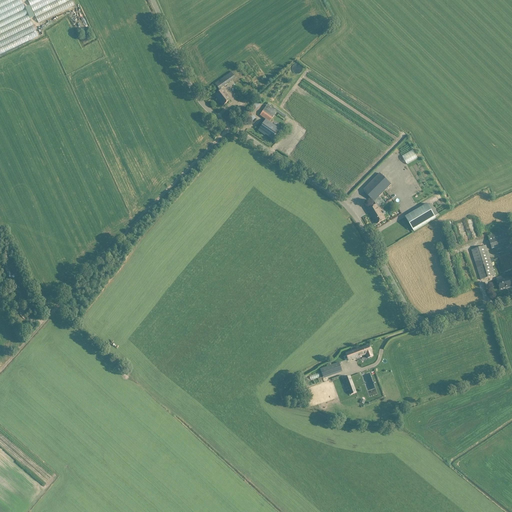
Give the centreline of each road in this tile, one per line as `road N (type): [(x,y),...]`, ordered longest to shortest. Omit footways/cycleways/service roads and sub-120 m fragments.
road 1 (unclassified): [(511,300),(444,323),(415,319),(344,206),(202,107),(151,0)]
road 2 (track): [(0,374),(231,128)]
